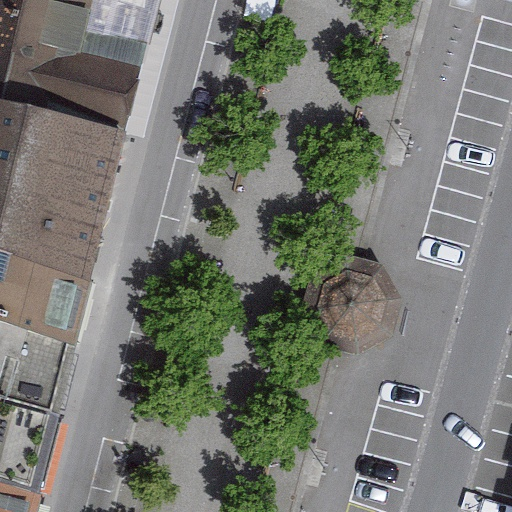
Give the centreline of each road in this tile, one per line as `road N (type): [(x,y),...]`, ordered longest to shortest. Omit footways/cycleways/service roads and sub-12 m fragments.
road 1 (residential): [(205,0),(69,511)]
road 2 (unknown): [(319,511),(457,31)]
road 3 (residential): [(511,225),(431,511)]
